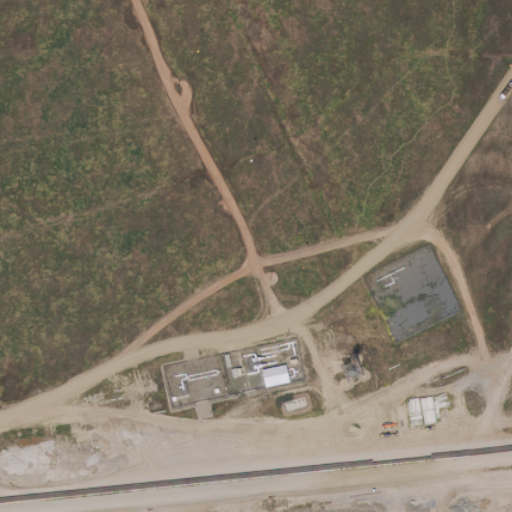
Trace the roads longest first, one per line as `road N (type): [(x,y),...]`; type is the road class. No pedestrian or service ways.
road 1 (track): [(36,416),(115,361),(285,324),(404,228),(511,86)]
road 2 (track): [(0,430),(36,416),(102,432),(245,437),(500,363),(511,349)]
road 3 (track): [(136,0),(173,101),(285,324)]
road 4 (track): [(404,228),(252,267),(186,305),(115,361)]
